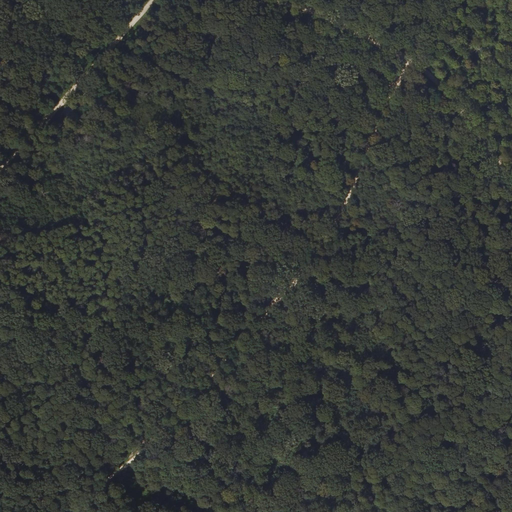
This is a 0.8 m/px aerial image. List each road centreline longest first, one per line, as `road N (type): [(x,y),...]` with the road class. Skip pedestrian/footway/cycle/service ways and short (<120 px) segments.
road 1 (track): [(511,180),(427,74),(392,51),(268,0)]
road 2 (track): [(147,0),(0,166)]
